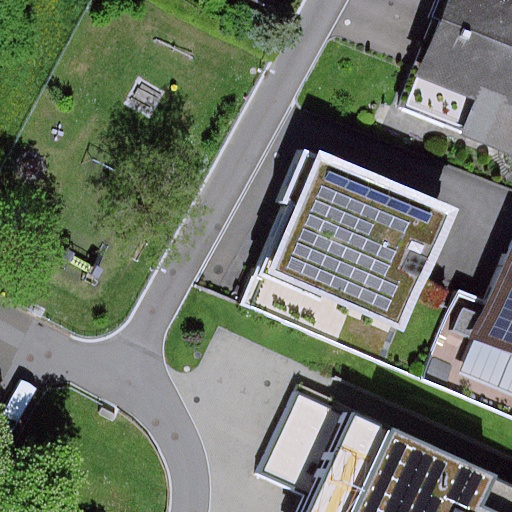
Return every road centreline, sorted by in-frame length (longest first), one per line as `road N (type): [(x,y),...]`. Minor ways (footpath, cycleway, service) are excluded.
road 1 (residential): [(122,382),(328,0)]
road 2 (residential): [(189,511),(193,476),(165,414),(122,382)]
road 3 (unclassified): [(122,382),(0,323)]
